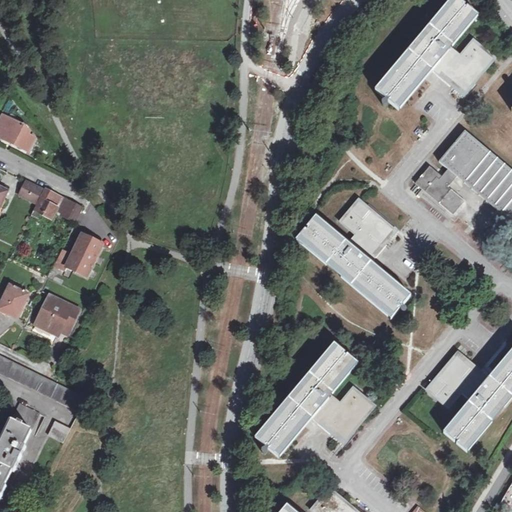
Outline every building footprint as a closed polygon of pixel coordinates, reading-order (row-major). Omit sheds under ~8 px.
[(451,81),(454,83),(466,94),(495,59),(473,42),(462,56),(451,47),(477,15),(468,8),(467,10),(465,8),(466,6),(458,0),(457,0),(379,92),(387,100),(389,99),(391,101),(390,102),(398,109),(432,70),(439,77),(446,70),(454,77),(451,81)] [(451,86),(454,83),(451,81),(454,77),(446,70),(439,77),(451,86)] [(0,137),(20,148),(28,131),(25,126),(1,114),(0,115),(0,137)] [(28,131),(20,148),(26,151),(33,137),(28,131)] [(501,214),(511,223),(511,170),(466,132),(440,163),(448,170),(457,178),(460,175),(503,212),(501,214)] [(448,188),(451,184),(442,177),(438,173),(430,167),(415,184),(453,216),(466,202),(448,188)] [(448,170),(442,177),(451,184),(457,178),(448,170)] [(16,195),(32,203),(39,189),(23,181),(16,195)] [(41,190),(34,203),(29,214),(46,222),(54,207),(59,209),(58,212),(73,219),(80,206),(42,187),(41,190)] [(32,203),(34,203),(41,190),(39,189),(32,203)] [(371,263),(377,257),(370,251),(377,243),(380,246),(382,243),(394,230),(359,201),(341,223),(356,235),(346,247),(344,246),(346,242),(316,217),(296,242),(391,321),(411,296),(371,263)] [(64,227),(60,233),(65,236),(70,227),(67,226),(66,228),(64,227)] [(66,268),(86,278),(102,246),(83,236),(66,268)] [(370,251),(377,257),(386,246),(382,243),(380,246),(377,243),(370,251)] [(0,297),(0,313),(12,319),(23,297),(5,288),(0,297)] [(42,324),(40,328),(56,335),(57,332),(65,336),(77,311),(48,297),(35,321),(42,324)] [(277,457),(311,417),(330,395),(357,363),(348,356),(347,357),(345,355),(346,354),(338,347),(258,441),(267,448),(268,447),(270,449),(269,450),(277,457)] [(0,373),(78,412),(85,398),(47,379),(6,359),(0,356),(0,373)] [(470,367),(457,357),(429,390),(450,408),(462,394),(471,402),(474,403),(472,406),(471,405),(460,419),(446,435),(444,433),(455,442),(456,441),(458,443),(457,444),(465,451),(511,395),(511,356),(492,381),(490,379),(484,374),(477,381),(469,374),(472,370),(470,367)] [(473,365),(470,367),(472,370),(469,374),(477,381),(484,374),(473,365)] [(331,428),(335,430),(338,433),(346,441),(374,407),(354,389),(341,404),(333,397),(330,395),(311,417),(314,419),(320,424),(326,417),(334,424),(331,428)] [(39,412),(14,399),(6,418),(11,421),(0,444),(0,493),(2,495),(6,488),(3,486),(16,460),(19,461),(22,454),(20,453),(39,412)] [(326,417),(320,424),(331,434),(335,430),(331,428),(334,424),(326,417)] [(64,442),(71,428),(54,419),(47,434),(64,442)] [(356,511),(331,490),(313,511),(290,511),(286,508),(282,511),(356,511)]
